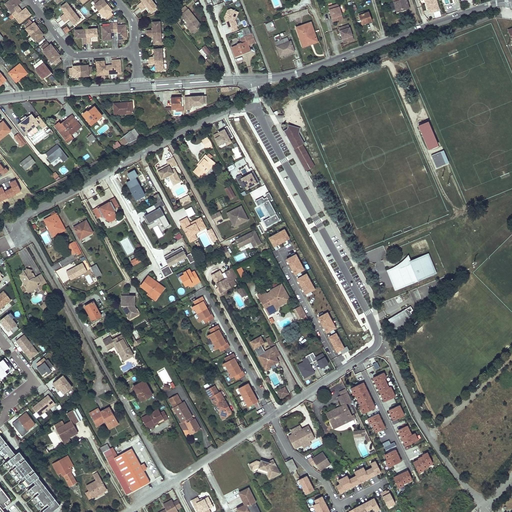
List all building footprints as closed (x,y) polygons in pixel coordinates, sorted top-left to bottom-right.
[(13,14),(19,9),(17,7),(18,5),(21,3),(18,0),(11,0),(6,4),(13,14)] [(99,11),(108,4),(105,2),(103,0),(95,0),(93,2),(96,5),(94,5),(99,11)] [(142,0),(143,1),(138,5),(140,8),(149,0),(142,0)] [(151,0),(149,0),(140,8),(142,11),(147,7),(152,13),(158,8),(151,0)] [(409,8),(405,0),(398,0),(396,1),(395,0),(388,0),(390,3),(394,1),(397,12),(409,8)] [(439,10),(436,0),(424,0),(425,2),(426,2),(427,4),(426,4),(427,10),(429,9),(430,13),(439,10)] [(66,13),(61,17),(63,20),(74,11),(67,3),(61,7),(66,13)] [(110,8),(108,4),(99,11),(104,18),(105,17),(108,19),(114,14),(111,12),(113,11),(110,8)] [(342,19),(338,4),(328,7),(331,18),(334,17),(335,21),(342,19)] [(181,14),(188,9),(185,6),(178,11),(181,14)] [(19,9),(13,14),(20,23),(30,15),(25,8),(23,11),(21,12),(19,9)] [(188,9),(181,14),(187,22),(185,24),(191,31),(196,27),(197,29),(201,26),(188,9)] [(224,10),(227,31),(238,30),(237,25),(240,25),(239,18),(238,18),(237,9),(224,10)] [(74,11),(63,20),(65,23),(70,19),(74,25),(81,20),(74,11)] [(368,12),(359,15),(362,24),(371,21),(368,12)] [(30,36),(39,29),(37,26),(35,22),(33,23),(31,21),(25,26),(27,28),(26,29),(30,36)] [(153,29),(147,30),(147,34),(161,33),(160,22),(152,22),(153,29)] [(265,24),(267,31),(274,29),(272,22),(265,24)] [(111,27),(102,27),(103,40),(112,40),(111,33),(111,31),(114,30),(114,23),(111,23),(111,27)] [(118,23),(114,23),(114,30),(118,30),(118,32),(119,40),(127,39),(127,25),(118,26),(118,23)] [(310,23),(296,28),(302,45),(309,43),(308,41),(316,38),(310,23)] [(353,40),(348,25),(338,28),(342,39),(344,38),(346,42),(353,40)] [(249,26),(241,30),(244,38),(241,39),(242,43),(232,47),(235,56),(248,51),(247,47),(249,47),(248,45),(255,42),(249,26)] [(44,35),(42,32),(39,29),(30,36),(35,42),(37,41),(39,43),(45,39),(43,36),(44,35)] [(98,37),(98,29),(86,30),(87,44),(91,43),(91,37),(98,37)] [(84,38),(84,44),(87,44),(86,30),(76,31),(76,39),(84,38)] [(161,33),(147,34),(148,37),(154,37),(154,44),(162,43),(161,33)] [(286,38),(280,40),(278,34),(273,36),(275,42),(280,55),(293,50),(290,42),(288,43),(286,38)] [(316,38),(308,41),(309,43),(302,45),(303,47),(317,42),(316,38)] [(47,57),(56,50),(54,47),(51,44),(50,45),(48,42),(42,47),(44,50),(43,51),(47,57)] [(206,45),(199,50),(204,57),(211,51),(206,45)] [(155,56),(149,57),(149,61),(163,60),(162,49),(154,49),(155,56)] [(61,56),(58,53),(56,50),(47,57),(52,63),(54,62),(56,65),(62,60),(60,57),(61,56)] [(113,67),(109,67),(110,75),(122,74),(121,60),(112,61),(113,65),(113,67)] [(163,60),(149,61),(150,64),(156,64),(156,71),(164,71),(163,60)] [(110,75),(109,67),(106,68),(106,65),(106,62),(97,62),(98,76),(110,75)] [(44,63),(35,71),(42,79),(51,72),(44,63)] [(19,65),(16,67),(23,76),(26,74),(19,65)] [(74,77),(82,77),(81,66),(77,66),(74,67),(74,68),(70,68),(70,76),(74,76),(74,77)] [(84,66),(81,66),(82,77),(89,76),(89,75),(93,75),(92,67),(88,67),(88,66),(84,66)] [(16,67),(8,73),(16,82),(23,76),(16,67)] [(205,95),(185,95),(185,109),(192,109),(192,105),(205,105),(205,95)] [(180,97),(170,98),(171,109),(175,109),(175,107),(181,107),(180,97)] [(120,104),(113,104),(114,114),(131,113),(130,103),(120,103),(120,104)] [(86,111),(82,114),(91,124),(101,116),(94,107),(87,112),(86,111)] [(25,134),(38,124),(42,129),(47,125),(39,115),(34,119),(31,115),(18,125),(25,134)] [(58,123),(54,126),(65,139),(70,135),(80,126),(72,115),(60,124),(58,123)] [(422,124),(419,125),(429,149),(432,148),(433,149),(439,147),(438,144),(436,145),(427,124),(429,123),(428,120),(421,122),(422,124)] [(3,121),(0,123),(0,138),(10,131),(3,121)] [(284,132),(294,149),(302,145),(303,144),(298,134),(299,129),(288,126),(286,130),(284,132)] [(212,134),(219,148),(231,143),(224,128),(212,134)] [(129,131),(123,136),(128,142),(128,143),(135,139),(129,131)] [(18,134),(14,137),(21,146),(25,143),(18,134)] [(91,134),(87,137),(90,142),(95,139),(91,134)] [(123,136),(118,140),(123,146),(128,142),(123,136)] [(208,136),(201,140),(206,148),(210,145),(212,148),(214,147),(208,136)] [(57,143),(45,153),(51,162),(59,156),(64,162),(69,158),(57,143)] [(304,149),(296,153),(306,171),(313,167),(304,149)] [(436,167),(446,163),(441,151),(431,155),(436,167)] [(206,154),(205,154),(203,157),(204,158),(194,171),(201,178),(204,174),(207,177),(215,167),(217,164),(210,158),(212,155),(208,152),(206,154)] [(29,156),(20,163),(24,170),(34,162),(29,156)] [(171,167),(178,163),(174,156),(167,160),(168,163),(169,165),(158,170),(162,178),(169,175),(170,174),(174,180),(179,177),(175,168),(172,169),(171,167)] [(237,186),(237,167),(242,167),(245,165),(249,172),(251,172),(244,158),(239,160),(237,160),(231,164),(231,167),(233,170),(233,173),(234,175),(234,181),(237,186)] [(266,227),(280,221),(270,201),(272,200),(265,185),(261,186),(253,171),(236,179),(244,195),(250,192),(257,206),(260,204),(266,216),(261,219),(266,227)] [(170,174),(169,175),(174,183),(181,180),(179,177),(174,180),(170,174)] [(135,178),(127,182),(136,199),(144,195),(135,178)] [(236,197),(230,186),(225,189),(231,200),(236,197)] [(158,193),(153,196),(157,202),(162,199),(158,193)] [(185,198),(184,196),(180,199),(183,204),(191,200),(189,196),(185,198)] [(98,207),(92,210),(97,218),(102,215),(105,217),(107,220),(110,221),(115,218),(116,215),(115,212),(115,208),(120,205),(116,197),(111,200),(112,201),(99,208),(98,207)] [(111,200),(98,207),(99,208),(112,201),(111,200)] [(169,226),(160,207),(164,205),(162,201),(143,209),(146,214),(143,216),(147,224),(159,218),(164,229),(169,226)] [(241,205),(228,212),(230,217),(232,217),(232,218),(231,219),(233,223),(240,220),(242,222),(249,219),(241,205)] [(188,217),(195,214),(191,206),(185,210),(188,217)] [(56,213),(43,220),(52,236),(64,229),(56,213)] [(187,216),(180,220),(184,228),(187,227),(188,230),(186,232),(190,240),(197,237),(194,232),(199,230),(197,226),(204,223),(200,216),(194,219),(195,222),(193,223),(191,224),(187,216)] [(86,221),(73,228),(80,239),(92,232),(86,221)] [(217,236),(212,226),(207,229),(213,240),(218,237),(217,236)] [(255,230),(242,237),(242,238),(236,241),(239,247),(251,242),(254,247),(261,243),(255,230)] [(270,236),(274,245),(288,239),(284,230),(270,236)] [(82,254),(75,241),(68,245),(68,246),(67,246),(72,256),(77,253),(78,256),(82,254)] [(160,267),(164,275),(172,271),(170,267),(187,258),(189,261),(193,259),(189,251),(185,254),(182,247),(164,257),(167,263),(160,267)] [(407,254),(392,266),(388,268),(388,270),(400,265),(400,267),(411,263),(410,261),(427,254),(426,253),(410,259),(407,254)] [(295,273),(303,270),(296,254),(289,257),(295,273)] [(400,267),(400,265),(388,270),(396,287),(412,281),(413,282),(419,280),(418,278),(434,271),(427,254),(410,261),(411,263),(400,267)] [(139,257),(131,262),(133,266),(141,261),(139,257)] [(54,271),(61,267),(58,262),(51,266),(54,271)] [(70,280),(87,272),(83,262),(66,270),(70,280)] [(96,265),(90,268),(91,269),(95,276),(101,274),(96,265)] [(229,268),(234,278),(238,275),(233,267),(233,266),(229,268)] [(241,266),(236,269),(240,277),(245,275),(241,266)] [(220,269),(212,273),(216,282),(219,281),(221,285),(219,288),(221,291),(231,286),(228,281),(234,278),(229,268),(225,271),(227,276),(225,277),(220,269)] [(40,282),(36,278),(33,275),(28,269),(27,270),(24,269),(23,273),(21,274),(25,282),(24,284),(28,291),(34,288),(36,289),(39,287),(39,285),(38,283),(40,282)] [(59,273),(57,275),(63,284),(69,280),(63,270),(59,272),(59,273)] [(193,284),(194,286),(201,282),(199,278),(196,279),(191,270),(182,275),(183,277),(181,278),(186,288),(189,286),(193,284)] [(435,273),(434,271),(418,278),(419,280),(435,273)] [(306,273),(299,277),(307,292),(314,289),(306,273)] [(42,274),(36,278),(40,282),(41,281),(43,284),(47,282),(42,274)] [(149,278),(141,288),(149,294),(158,300),(164,292),(155,285),(156,283),(149,278)] [(227,290),(237,284),(234,278),(228,281),(231,286),(221,291),(219,288),(221,285),(219,281),(216,282),(218,285),(216,287),(220,295),(228,291),(227,290)] [(412,281),(396,287),(396,289),(413,282),(412,281)] [(156,283),(155,285),(164,292),(165,289),(156,283)] [(282,284),(271,290),(270,294),(271,296),(269,298),(269,297),(262,300),(267,311),(274,307),(278,308),(278,306),(282,303),(280,300),(283,298),(284,300),(289,298),(282,284)] [(265,290),(258,294),(262,300),(269,297),(265,290)] [(385,293),(388,299),(395,296),(391,290),(385,293)] [(0,308),(11,300),(4,291),(0,294),(0,308)] [(149,294),(148,296),(156,302),(158,300),(149,294)] [(130,296),(123,296),(122,305),(128,317),(130,315),(132,318),(139,314),(136,308),(132,308),(132,305),(135,306),(135,297),(130,296)] [(204,319),(206,323),(214,318),(202,296),(194,301),(195,303),(191,306),(192,308),(194,307),(200,318),(198,319),(199,321),(204,319)] [(93,302),(84,307),(92,321),(101,316),(93,302)] [(301,305),(295,308),(300,317),(306,314),(301,305)] [(404,309),(388,318),(394,329),(410,319),(409,317),(413,315),(410,311),(412,309),(410,305),(404,309)] [(15,317),(11,312),(0,321),(5,327),(8,332),(10,330),(13,333),(18,329),(16,325),(12,319),(15,317)] [(328,312),(320,315),(326,331),(334,328),(328,312)] [(219,347),(221,351),(229,346),(218,325),(209,329),(211,332),(206,334),(208,336),(210,335),(216,346),(214,347),(215,349),(219,347)] [(40,351),(26,333),(17,340),(20,343),(18,344),(30,359),(40,351)] [(349,351),(347,346),(343,348),(336,333),(331,335),(340,355),(349,351)] [(110,337),(102,341),(107,350),(114,346),(115,345),(116,347),(117,346),(122,355),(126,358),(130,353),(127,348),(129,347),(126,343),(125,344),(124,342),(125,341),(122,335),(112,340),(110,337)] [(274,343),(270,335),(266,338),(270,345),(274,343)] [(260,336),(251,341),(258,355),(264,365),(265,364),(269,366),(275,362),(277,358),(276,356),(274,354),(279,351),(276,345),(267,350),(265,351),(261,344),(264,342),(260,336)] [(123,361),(133,355),(129,347),(127,348),(130,353),(126,358),(122,355),(117,346),(116,347),(115,345),(114,346),(117,353),(118,353),(123,361)] [(303,378),(314,373),(310,363),(316,360),(320,368),(328,364),(323,352),(314,356),(313,353),(301,358),(302,362),(297,364),(303,378)] [(234,375),(236,379),(245,375),(233,353),(225,357),(226,360),(222,362),(223,364),(225,363),(231,374),(229,375),(230,378),(234,375)] [(46,361),(44,358),(37,363),(39,366),(37,368),(45,378),(56,369),(48,359),(46,361)] [(74,390),(63,375),(53,383),(62,394),(63,393),(66,397),(74,390)] [(357,388),(361,398),(367,395),(373,392),(374,396),(379,393),(377,390),(387,386),(384,379),(374,384),(373,381),(357,388)] [(144,380),(133,386),(141,401),(152,395),(144,380)] [(258,401),(248,383),(238,388),(248,406),(254,403),(258,401)] [(213,385),(205,390),(213,404),(217,405),(215,408),(219,409),(218,413),(222,419),(226,417),(227,413),(230,412),(227,404),(225,404),(225,401),(225,400),(224,400),(224,399),(219,392),(217,393),(213,385)] [(285,387),(276,391),(280,399),(289,395),(285,387)] [(352,414),(346,402),(351,400),(346,391),(339,394),(337,395),(341,404),(326,412),(331,424),(352,414)] [(56,404),(48,395),(32,407),(40,416),(56,404)] [(183,402),(173,407),(181,421),(183,420),(187,427),(190,433),(200,428),(195,418),(194,418),(189,421),(187,418),(191,416),(183,402)] [(392,420),(404,416),(400,405),(387,409),(392,420)] [(118,424),(109,407),(100,412),(98,408),(90,412),(96,424),(104,420),(109,428),(118,424)] [(158,409),(142,417),(147,428),(155,425),(154,423),(163,418),(164,420),(168,418),(164,410),(160,412),(158,409)] [(79,421),(73,410),(67,413),(72,421),(57,429),(65,444),(71,441),(69,437),(78,432),(74,424),(79,421)] [(34,421),(26,412),(12,424),(22,436),(28,431),(27,430),(32,427),(30,424),(34,421)] [(353,417),(352,414),(331,424),(333,427),(353,417)] [(314,437),(309,428),(307,425),(288,436),(294,448),(301,444),(309,440),(314,437)] [(418,441),(415,432),(411,434),(408,425),(397,429),(403,446),(418,441)] [(365,429),(361,430),(364,435),(367,441),(370,440),(365,429)] [(16,455),(0,434),(0,450),(3,449),(7,454),(2,458),(5,462),(9,459),(16,467),(9,472),(18,482),(27,475),(35,485),(27,491),(32,496),(37,492),(39,494),(31,500),(39,510),(47,504),(49,506),(41,511),(52,511),(61,505),(34,472),(35,471),(20,452),(16,455)] [(394,442),(390,443),(389,440),(382,443),(385,451),(396,447),(394,442)] [(107,444),(100,448),(105,456),(112,453),(110,449),(107,444)] [(115,452),(113,447),(110,449),(112,453),(105,456),(106,458),(115,452)] [(108,462),(126,495),(150,482),(132,449),(118,457),(108,462)] [(387,467),(400,462),(396,449),(382,454),(387,467)] [(115,452),(106,458),(108,462),(118,457),(115,452)] [(322,452),(312,458),(318,467),(323,463),(325,466),(330,463),(322,452)] [(417,473),(433,465),(428,452),(411,460),(417,473)] [(74,466),(68,455),(65,457),(71,468),(74,466)] [(65,457),(53,463),(60,477),(64,475),(70,486),(77,483),(71,471),(69,469),(71,468),(65,457)] [(291,457),(284,461),(289,472),(297,468),(291,457)] [(279,464),(275,458),(268,461),(265,460),(264,462),(260,461),(259,462),(256,461),(248,465),(251,470),(257,467),(269,473),(272,477),(279,473),(275,466),(279,464)] [(338,492),(381,473),(375,460),(369,462),(371,467),(364,470),(363,466),(353,471),(355,475),(348,478),(347,475),(337,479),(339,484),(335,485),(338,492)] [(257,467),(251,470),(253,473),(258,471),(266,474),(268,479),(272,477),(269,473),(257,467)] [(397,487),(412,481),(407,469),(392,476),(397,487)] [(297,480),(305,495),(314,490),(306,475),(297,480)] [(97,480),(87,486),(90,493),(92,497),(106,490),(99,477),(96,479),(97,480)] [(6,494),(0,486),(0,510),(5,507),(3,504),(8,500),(5,495),(6,494)] [(238,511),(259,511),(248,489),(239,493),(245,505),(242,506),(237,509),(238,511)] [(380,493),(387,508),(395,504),(388,489),(380,493)] [(3,511),(14,505),(6,494),(5,495),(8,500),(3,504),(5,507),(0,510),(0,511),(3,511)] [(330,511),(324,495),(313,499),(315,504),(312,505),(315,511),(330,511)] [(208,508),(213,506),(208,496),(202,499),(199,501),(197,497),(190,500),(196,511),(200,511),(201,511),(208,508)] [(375,498),(348,510),(348,511),(365,511),(366,511),(373,509),(374,511),(377,511),(380,511),(375,498)] [(177,511),(176,509),(180,507),(177,500),(172,502),(171,499),(162,504),(165,509),(158,511),(177,511)]
